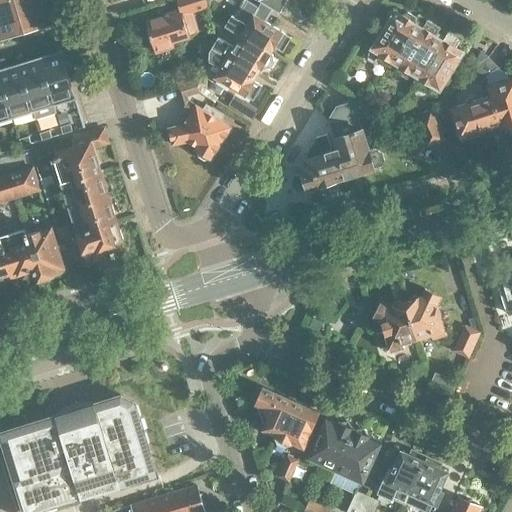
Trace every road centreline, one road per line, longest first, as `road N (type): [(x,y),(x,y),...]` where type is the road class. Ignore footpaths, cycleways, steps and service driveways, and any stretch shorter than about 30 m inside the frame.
road 1 (residential): [(93,0),(164,227),(186,238),(216,231)]
road 2 (tertiary): [(236,278),(511,194)]
road 3 (residential): [(511,443),(261,336)]
road 4 (residential): [(216,231),(356,0)]
road 5 (tertiary): [(0,351),(236,278)]
road 6 (residential): [(252,511),(212,377),(227,352),(261,336)]
